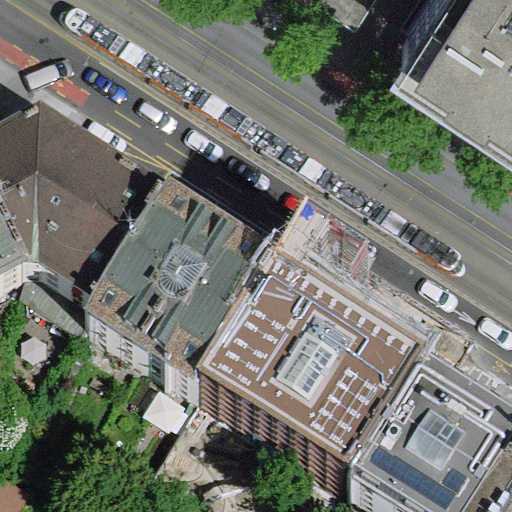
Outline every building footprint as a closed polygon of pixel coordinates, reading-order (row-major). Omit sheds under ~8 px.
[(511,110),(511,0),(429,0),(402,40),(511,110)] [(44,139),(0,162),(0,237),(27,290),(44,290),(99,325),(168,220),(44,139)] [(276,290),(168,220),(99,325),(90,338),(200,410),(276,290)] [(0,237),(0,303),(27,290),(0,237)] [(85,345),(90,338),(99,325),(44,290),(27,290),(24,306),(85,345)] [(427,388),(276,290),(200,410),(243,439),(261,412),(367,481),(427,388)] [(490,511),(511,478),(511,442),(427,388),(367,481),(352,506),(362,511),(490,511)] [(511,511),(511,478),(490,511),(511,511)]
